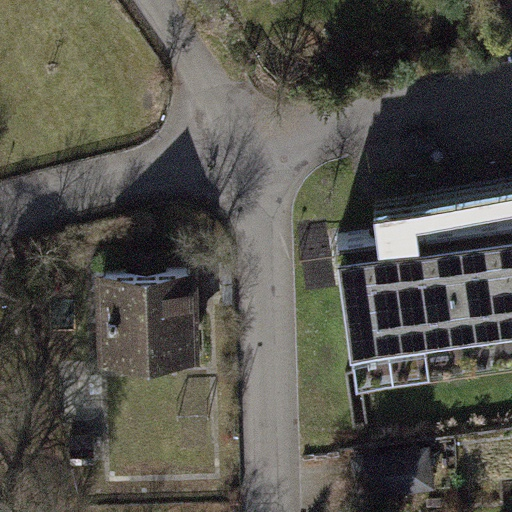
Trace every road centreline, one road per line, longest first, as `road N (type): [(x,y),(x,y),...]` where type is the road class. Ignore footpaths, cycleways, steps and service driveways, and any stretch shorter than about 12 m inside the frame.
road 1 (residential): [(241,159),(258,209),(270,511)]
road 2 (residential): [(241,159),(511,81)]
road 3 (residential): [(0,218),(241,159)]
